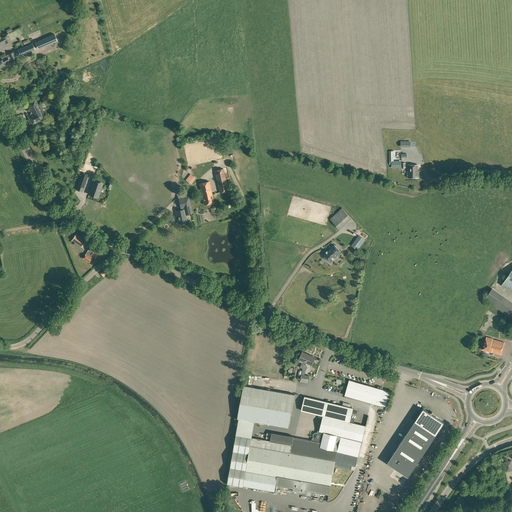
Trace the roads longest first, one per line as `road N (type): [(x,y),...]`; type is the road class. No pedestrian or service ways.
road 1 (tertiary): [(420,376),(337,350),(121,248)]
road 2 (tertiary): [(121,248),(54,201),(0,103)]
road 3 (unclassified): [(0,347),(30,339),(121,248)]
road 4 (unknown): [(328,345),(289,429),(256,427)]
